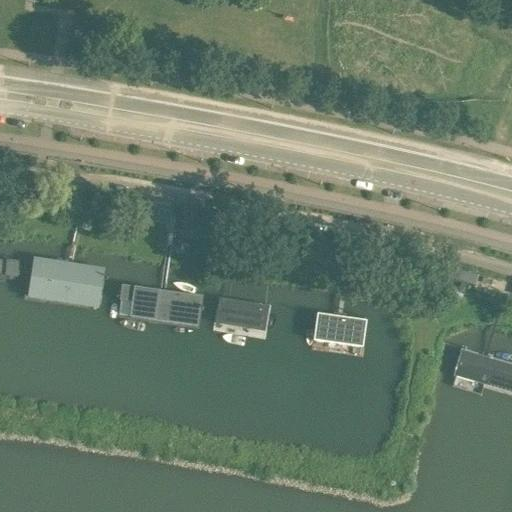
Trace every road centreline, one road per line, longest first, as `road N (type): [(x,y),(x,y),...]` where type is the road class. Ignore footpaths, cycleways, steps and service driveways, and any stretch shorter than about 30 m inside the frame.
road 1 (residential): [(511,271),(364,235),(0,168)]
road 2 (primary): [(511,188),(190,113)]
road 3 (primary): [(190,113),(0,74)]
road 4 (primary): [(0,95),(51,106),(190,113)]
